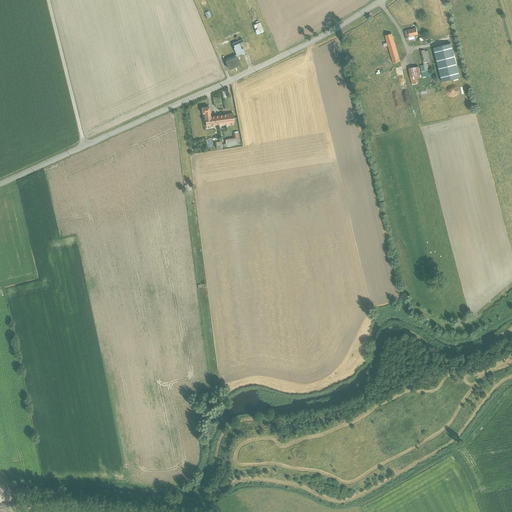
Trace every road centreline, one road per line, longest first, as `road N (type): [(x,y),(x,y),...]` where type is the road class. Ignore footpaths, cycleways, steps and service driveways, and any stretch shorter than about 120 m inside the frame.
road 1 (unclassified): [(381,0),(280,57),(0,184)]
road 2 (track): [(48,0),(84,145)]
